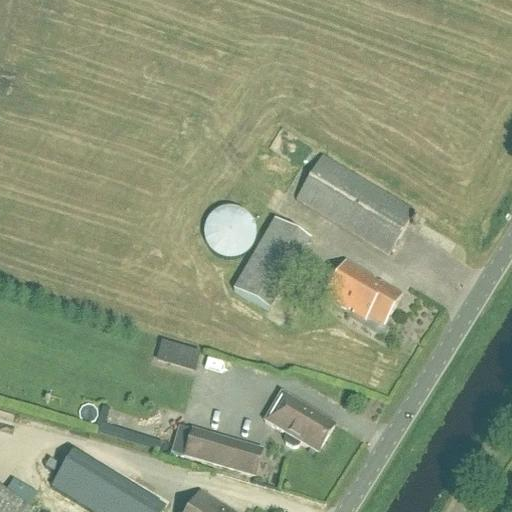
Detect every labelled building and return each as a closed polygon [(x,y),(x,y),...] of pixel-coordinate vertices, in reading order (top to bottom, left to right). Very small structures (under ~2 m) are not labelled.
[(322,161),(295,206),(387,261),(414,217),(322,161)] [(204,241),(208,254),(218,262),(232,265),(244,260),(253,250),(255,237),(251,224),(240,216),(227,213),(215,218),(206,228),(204,241)] [(274,224),(234,293),(269,314),(309,245),(274,224)] [(401,301),(346,268),(326,302),(365,325),(368,320),(384,329),(401,301)] [(286,440),(284,444),(285,449),(293,454),(298,453),(300,449),(318,460),(335,432),(281,399),(264,427),(286,440)] [(193,436),(185,463),(254,483),(262,456),(193,436)] [(167,511),(171,507),(135,485),(133,489),(81,459),(59,495),(88,511),(167,511)] [(225,511),(200,497),(190,511),(225,511)] [(0,511),(22,511),(0,499),(0,511)]
